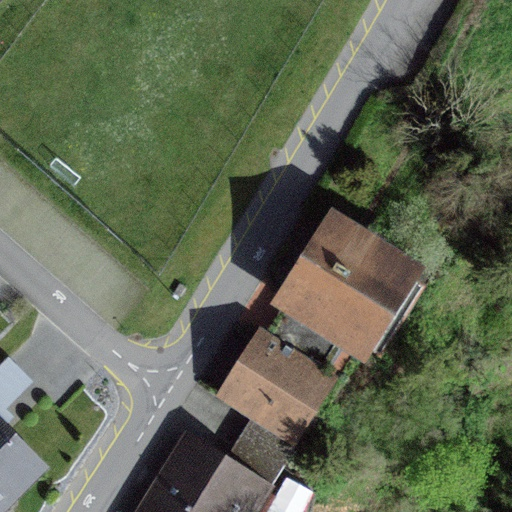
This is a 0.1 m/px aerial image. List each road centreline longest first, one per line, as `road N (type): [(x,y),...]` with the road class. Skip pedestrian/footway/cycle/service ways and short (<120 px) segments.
road 1 (residential): [(406,0),(165,394)]
road 2 (residential): [(165,394),(0,252)]
road 3 (residential): [(165,394),(88,511)]
